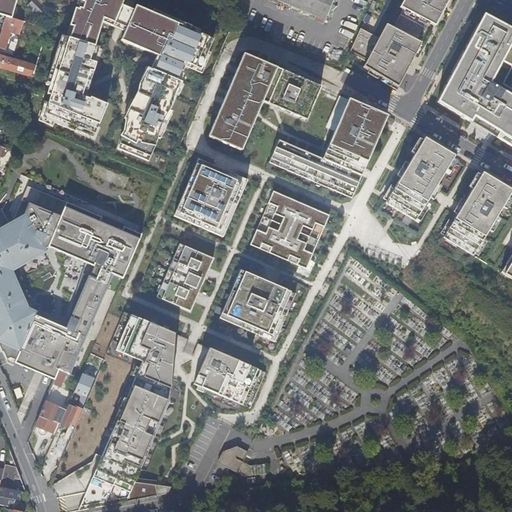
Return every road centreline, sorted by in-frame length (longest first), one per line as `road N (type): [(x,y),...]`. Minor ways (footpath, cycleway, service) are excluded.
road 1 (residential): [(407,109),(257,45),(229,52)]
road 2 (unclassified): [(222,432),(185,497),(124,511)]
road 3 (residential): [(466,0),(407,109)]
road 4 (residential): [(511,172),(407,109)]
